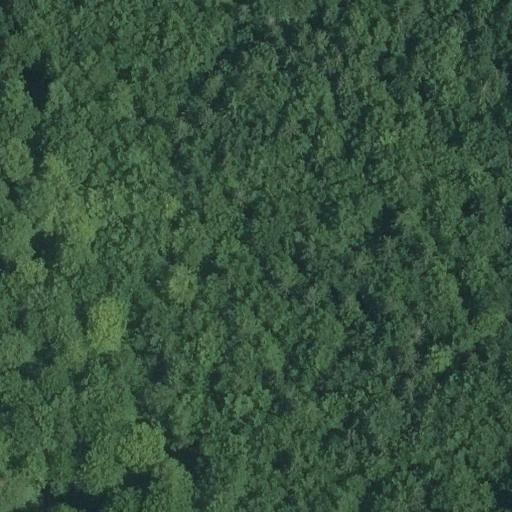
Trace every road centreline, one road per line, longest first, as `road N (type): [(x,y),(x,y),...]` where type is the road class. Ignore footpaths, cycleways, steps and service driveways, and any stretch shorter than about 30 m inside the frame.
road 1 (track): [(109,511),(148,448),(64,205),(6,0)]
road 2 (track): [(148,448),(435,0)]
